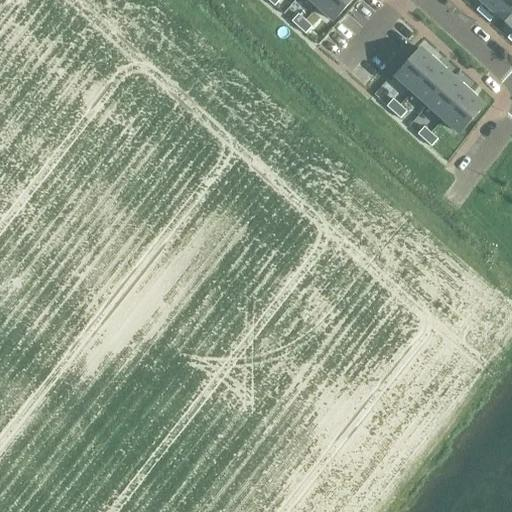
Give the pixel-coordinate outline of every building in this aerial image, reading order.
[(352,0),(323,0),(318,6),(334,21),(352,0)] [(480,0),(490,9),(497,0),(480,0)] [(505,23),(511,15),(511,0),(497,0),(490,9),(505,23)] [(292,22),(298,28),(305,21),(298,14),(292,22)] [(312,27),(305,21),(298,28),(305,34),(312,27)] [(420,50),(396,77),(412,92),(436,65),(420,50)] [(452,79),(436,65),(412,92),(428,105),(452,79)] [(467,93),(452,79),(428,105),(443,119),(467,93)] [(484,107),(467,93),(443,119),(460,134),(484,107)] [(393,113),(400,106),(393,99),(386,107),(393,113)] [(407,112),(400,106),(393,113),(400,119),(407,112)] [(424,127),(417,135),(424,141),(431,133),(424,127)] [(438,139),(431,133),(424,141),(431,147),(438,139)]
